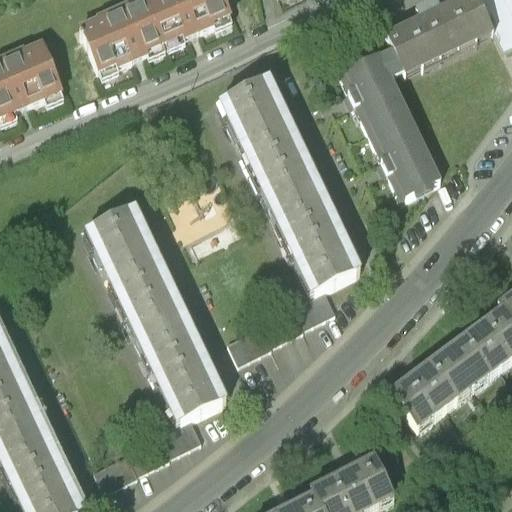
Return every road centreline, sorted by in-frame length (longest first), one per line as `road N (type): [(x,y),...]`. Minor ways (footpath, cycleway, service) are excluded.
road 1 (residential): [(171,511),(397,309),(511,175)]
road 2 (unclassified): [(342,0),(0,157)]
